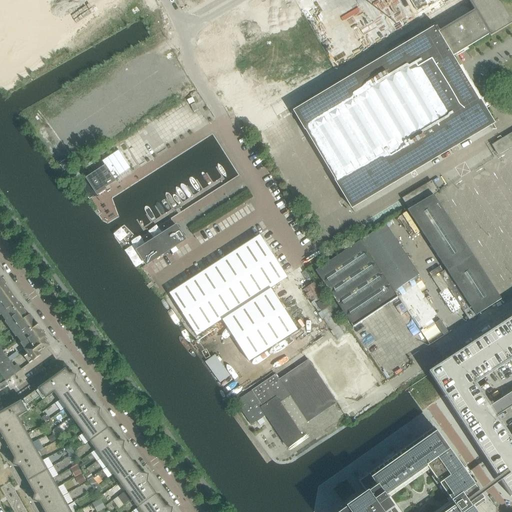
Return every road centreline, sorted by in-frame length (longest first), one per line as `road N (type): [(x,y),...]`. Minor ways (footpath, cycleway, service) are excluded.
road 1 (residential): [(73,350),(190,511)]
road 2 (unclassified): [(343,412),(511,306)]
road 3 (residential): [(221,115),(302,262)]
road 4 (residential): [(506,511),(430,406)]
road 5 (residential): [(0,250),(73,350)]
